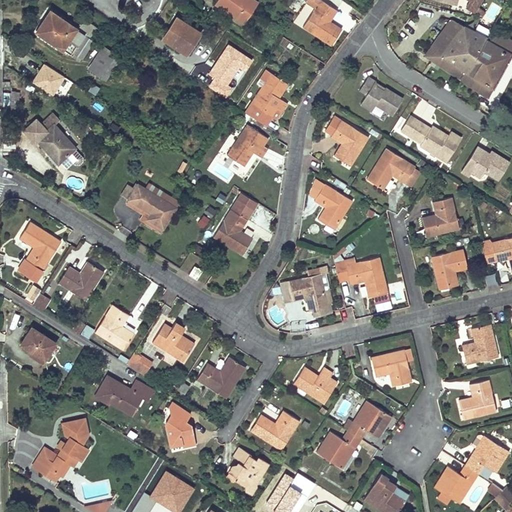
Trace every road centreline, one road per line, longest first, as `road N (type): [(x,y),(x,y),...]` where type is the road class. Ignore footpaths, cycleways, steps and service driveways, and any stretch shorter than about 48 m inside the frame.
road 1 (residential): [(233,317),(283,242),(298,131),(310,101),(387,0)]
road 2 (residential): [(233,317),(276,344),(310,344),(511,296)]
road 3 (residential): [(38,194),(233,317)]
